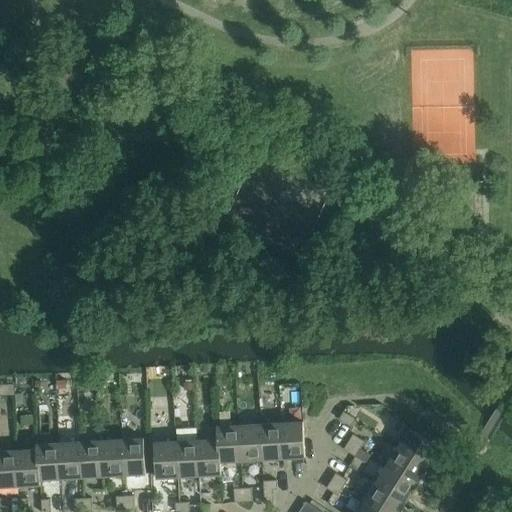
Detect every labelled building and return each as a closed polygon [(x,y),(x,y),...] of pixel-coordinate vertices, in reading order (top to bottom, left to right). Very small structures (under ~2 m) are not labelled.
[(67,381),(58,381),(58,390),(68,389),(67,381)] [(345,413),(344,415),(340,421),(352,428),(357,420),(345,413)] [(304,422),(282,423),(284,459),(306,458),(304,422)] [(282,423),(261,425),(263,460),(284,459),(282,423)] [(261,425),(239,426),(241,461),(263,460),(261,425)] [(239,426),(218,427),(221,475),(222,475),(221,462),(241,461),(239,426)] [(218,440),(198,441),(200,476),(221,475),(218,427),(217,427),(218,440)] [(410,430),(398,448),(428,467),(440,448),(410,430)] [(353,434),(348,442),(360,449),(365,442),(353,434)] [(144,439),(122,440),(124,475),(146,474),(144,439)] [(122,440),(101,441),(103,477),(124,475),(122,440)] [(101,441),(80,442),(82,478),(103,477),(101,441)] [(198,441),(177,442),(179,477),(200,476),(198,441)] [(80,442),(59,443),(61,479),(82,478),(80,442)] [(179,477),(177,442),(155,443),(157,478),(179,477)] [(360,449),(348,442),(344,450),(355,457),(360,449)] [(59,443),(38,445),(40,485),(41,485),(41,480),(61,479),(59,443)] [(37,450),(17,451),(19,486),(40,485),(38,445),(37,445),(37,450)] [(398,448),(387,466),(417,485),(428,467),(398,448)] [(0,487),(19,486),(17,451),(0,451),(0,487)] [(387,466),(376,484),(406,503),(417,485),(387,466)] [(336,473),(331,481),(343,488),(348,481),(336,473)] [(264,481),(264,491),(273,490),(278,490),(278,481),(264,481)] [(343,488),(331,481),(327,489),(338,496),(343,488)] [(376,484),(365,502),(380,511),(400,511),(406,503),(376,484)] [(252,488),(243,489),(244,502),(253,502),(252,488)] [(244,502),(243,489),(234,489),(235,503),(244,502)] [(273,490),(264,491),(265,504),(274,504),(273,490)] [(126,510),(126,496),(117,497),(117,511),(126,510)] [(135,496),(126,496),(126,510),(135,510),(135,496)] [(0,497),(0,511),(9,511),(8,497),(0,497)] [(29,511),(29,498),(20,499),(20,511),(29,511)] [(93,511),(93,498),(84,499),(84,511),(93,511)] [(51,511),(51,499),(42,500),(42,511),(51,511)] [(84,511),(84,499),(74,499),(75,511),(84,511)] [(176,511),(179,511),(181,511),(190,511),(190,502),(176,503),(176,511)] [(321,511),(306,502),(299,511),(321,511)] [(380,511),(365,502),(358,511),(380,511)]
